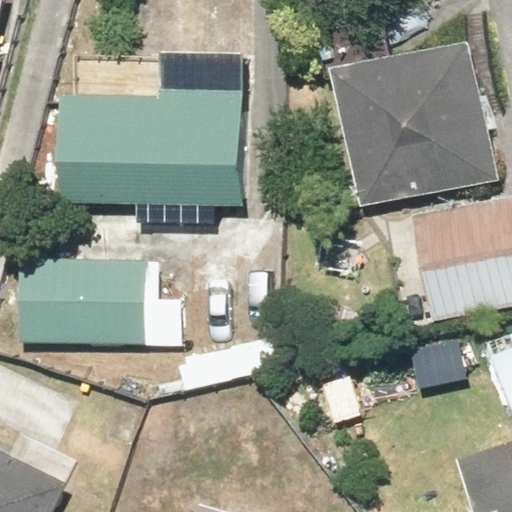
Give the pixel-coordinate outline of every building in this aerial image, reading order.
[(0,0),(0,106),(27,0),(0,0)] [(511,174),(511,145),(497,37),(361,56),(381,193),(511,174)] [(83,82),(81,197),(262,199),(264,84),(83,82)] [(511,199),(422,216),(443,326),(511,312),(511,199)] [(167,261),(29,258),(27,343),(191,348),(192,304),(166,303),(167,261)] [(511,350),(494,357),(511,402),(511,350)] [(70,511),(87,480),(0,436),(0,511),(70,511)] [(511,511),(511,438),(476,450),(495,511),(511,511)] [(242,511),(209,501),(205,511),(242,511)]
